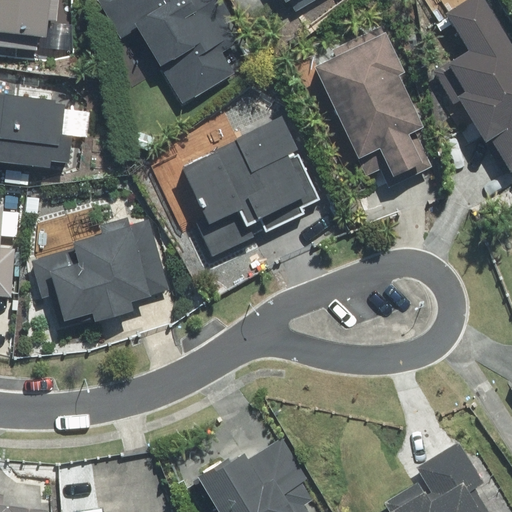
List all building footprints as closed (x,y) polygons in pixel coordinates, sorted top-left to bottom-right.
[(42,5),(55,6),(55,0),(0,0),(0,52),(29,55),(30,43),(38,44),(42,5)] [(94,0),(91,2),(117,43),(128,36),(149,69),(152,67),(179,110),(231,77),(219,58),(235,47),(218,21),(225,16),(214,0),(94,0)] [(511,53),(480,0),(468,0),(439,18),(461,54),(430,73),(473,146),(480,142),(502,178),(511,171),(511,53)] [(378,33),(298,67),(339,165),(351,160),(359,180),(377,172),(382,183),(412,171),(399,138),(412,133),(389,79),(396,76),(378,33)] [(0,164),(39,168),(61,170),(64,134),(49,133),(52,103),(0,99),(0,164)] [(243,223),(251,219),(258,234),(296,216),(294,212),(313,203),(290,156),(272,119),(176,166),(195,206),(184,212),(207,259),(250,238),(243,223)] [(95,226),(97,236),(61,246),(63,253),(24,264),(35,302),(43,299),(51,327),(81,318),(83,325),(122,314),(121,308),(142,302),(168,294),(148,222),(126,228),(123,218),(95,226)] [(304,511),(303,509),(314,502),(301,482),(307,478),(283,438),(240,464),(233,452),(185,481),(204,511),(304,511)] [(457,444),(412,470),(419,482),(375,507),(378,511),(468,511),(458,494),(479,483),(457,444)]
